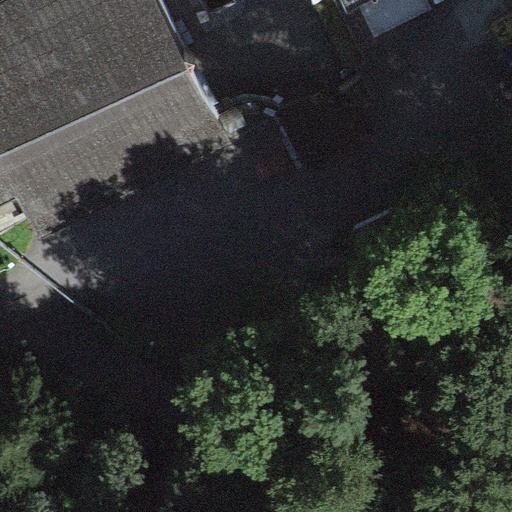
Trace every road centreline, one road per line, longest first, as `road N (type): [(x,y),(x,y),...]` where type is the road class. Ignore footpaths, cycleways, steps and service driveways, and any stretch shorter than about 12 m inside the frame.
road 1 (residential): [(0,307),(195,405),(233,444),(244,486),(238,511)]
road 2 (track): [(511,288),(233,444)]
